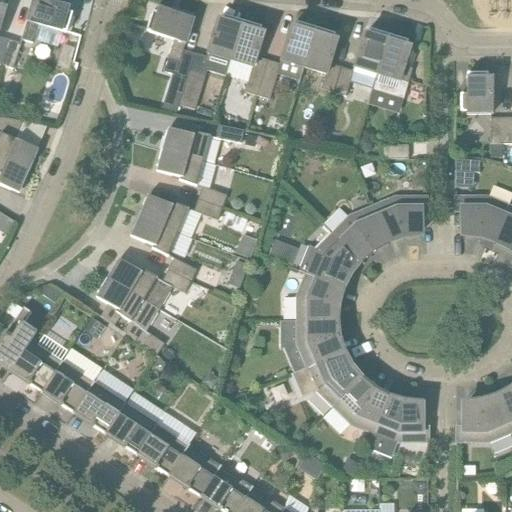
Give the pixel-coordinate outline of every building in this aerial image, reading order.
[(65,35),(66,34),(71,16),(66,14),(67,10),(33,0),(21,42),(32,46),(38,27),(65,35)] [(3,5),(0,4),(0,67),(0,68),(8,42),(0,39),(0,27),(5,12),(1,11),(3,5)] [(158,16),(152,14),(146,34),(173,42),(163,74),(186,81),(194,56),(183,53),(192,22),(159,12),(158,16)] [(207,56),(230,63),(242,24),(222,18),(221,24),(217,23),(207,56)] [(257,98),(267,63),(256,60),(263,37),(259,35),(261,29),(242,24),(230,63),(252,70),(244,94),(257,98)] [(290,30),(280,63),(303,70),(315,31),(296,25),(294,31),(290,30)] [(315,31),(303,70),(325,76),(320,91),(333,95),(341,70),(329,66),(336,43),(332,42),(334,36),(315,31)] [(353,69),(376,76),(388,38),(369,32),(367,37),(363,36),(353,69)] [(388,38),(376,76),(399,84),(399,83),(408,85),(412,71),(404,69),(409,50),(405,49),(407,43),(388,38)] [(0,68),(13,71),(20,46),(8,42),(0,68)] [(197,85),(199,85),(207,60),(194,56),(186,81),(183,93),(194,96),(197,85)] [(274,84),(277,76),(280,67),(267,63),(257,98),(269,102),(272,92),(274,84)] [(341,70),(333,95),(345,99),(353,74),(341,70)] [(466,116),(491,116),(491,82),(487,82),(487,75),(466,75),(466,95),(460,95),(460,113),(466,112),(466,116)] [(0,162),(28,174),(38,152),(15,142),(23,124),(0,119),(0,162)] [(501,147),(503,147),(502,120),(490,120),(490,160),(501,160),(501,147)] [(503,147),(511,146),(511,120),(502,120),(503,147)] [(215,141),(241,146),(243,133),(218,128),(215,141)] [(161,152),(202,163),(209,140),(210,138),(192,135),(191,137),(167,131),(161,152)] [(381,162),(408,162),(408,149),(381,149),(381,162)] [(202,163),(161,152),(155,174),(179,180),(178,183),(196,189),(196,188),(195,187),(202,163)] [(454,173),(478,175),(478,163),(454,161),(454,173)] [(28,174),(0,162),(0,188),(18,196),(28,174)] [(197,202),(222,211),(226,198),(202,190),(197,202)] [(138,218),(177,235),(187,212),(188,213),(188,211),(171,205),(170,208),(147,198),(138,218)] [(495,240),(497,241),(510,209),(487,199),(454,199),(454,214),(461,214),(462,234),(470,235),(479,236),(495,240)] [(426,215),(426,200),(394,200),(372,209),(384,242),(387,240),(392,239),(397,237),(401,236),(405,236),(410,235),(415,235),(419,234),(419,215),(426,215)] [(193,214),(218,223),(222,211),(197,202),(193,214)] [(381,243),(384,242),(372,209),(349,219),(332,236),(356,261),(359,258),(362,256),(365,253),(368,250),(373,248),(376,246),(381,243)] [(511,249),(511,209),(510,209),(497,241),(511,248),(511,249)] [(177,235),(138,218),(129,239),(152,249),(151,251),(168,259),(168,258),(177,235)] [(353,264),(356,261),(332,236),(315,253),(306,276),(338,290),(339,286),(341,282),(343,279),(345,275),(348,272),(350,268),(353,264)] [(269,258),(278,261),(284,246),(275,243),(269,258)] [(106,280),(143,302),(160,313),(173,290),(161,284),(162,283),(157,280),(141,272),(139,274),(118,261),(106,280)] [(167,272),(190,284),(197,272),(173,261),(167,272)] [(173,290),(185,296),(190,284),(167,272),(162,283),(161,284),(173,290)] [(331,313),(333,305),(334,302),(335,298),(336,293),(338,290),(306,276),(296,298),(297,323),(332,323),(331,319),(331,316),(331,313)] [(143,302),(106,280),(95,300),(107,307),(100,319),(113,328),(120,318),(129,324),(123,335),(155,357),(163,346),(147,335),(160,313),(143,302)] [(8,374),(35,334),(23,326),(30,314),(23,310),(0,344),(0,368),(8,373),(8,374)] [(82,333),(95,342),(104,329),(90,320),(82,333)] [(332,326),(332,323),(297,323),(297,347),(306,370),(339,356),(338,352),(337,349),(335,341),(334,337),(333,332),(332,326)] [(40,395),(61,364),(30,343),(36,335),(35,334),(8,374),(40,395)] [(333,409),(358,385),(352,379),(347,372),(339,356),(306,370),(315,392),(333,409)] [(40,395),(72,416),(93,384),(61,363),(61,364),(40,395)] [(72,416),(103,437),(125,405),(93,384),(72,416)] [(350,426),(373,436),(387,403),(378,400),(371,396),(358,385),(333,409),(350,426)] [(511,433),(511,394),(511,395),(496,403),(510,434),(511,433)] [(427,445),(427,430),(420,430),(420,410),(411,409),(402,408),(387,403),(373,436),(395,445),(427,445)] [(488,444),(510,434),(496,403),(480,408),(463,410),(463,430),(456,430),(456,444),(488,444)] [(103,437),(135,458),(156,426),(125,405),(103,437)] [(135,458),(167,479),(188,447),(156,426),(135,458)] [(167,479),(199,500),(220,468),(188,447),(167,479)] [(319,476),(324,464),(307,456),(301,468),(319,476)] [(199,500),(217,511),(236,511),(252,489),(220,468),(199,500)] [(236,511),(281,511),(283,510),(252,489),(236,511)]
